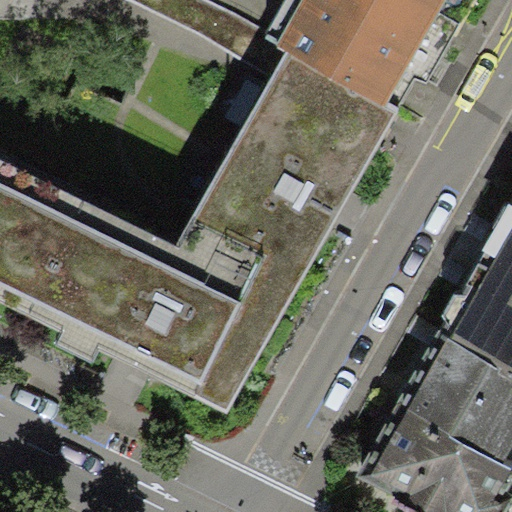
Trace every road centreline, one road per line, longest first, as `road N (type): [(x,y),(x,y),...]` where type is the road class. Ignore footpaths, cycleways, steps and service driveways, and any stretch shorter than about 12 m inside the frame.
road 1 (residential): [(245,511),(511,46)]
road 2 (secondary): [(0,428),(171,511)]
